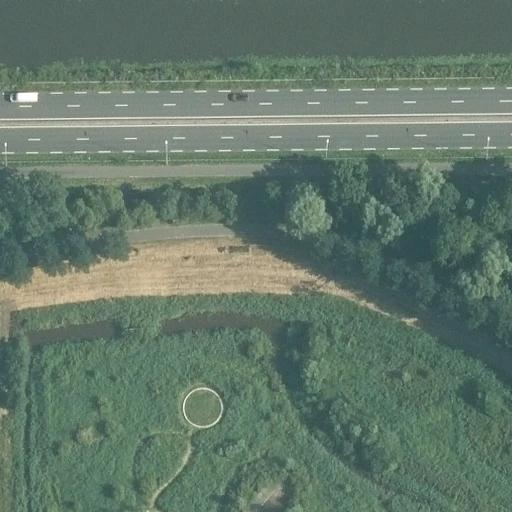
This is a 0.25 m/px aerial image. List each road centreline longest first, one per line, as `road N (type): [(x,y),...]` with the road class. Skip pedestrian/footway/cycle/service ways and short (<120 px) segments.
road 1 (primary): [(511,101),(0,107)]
road 2 (primary): [(0,140),(511,134)]
